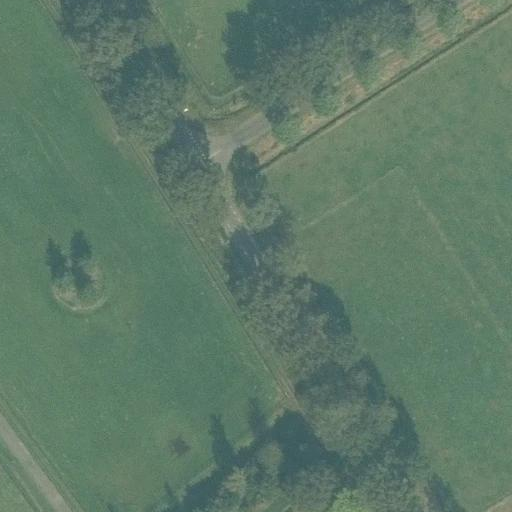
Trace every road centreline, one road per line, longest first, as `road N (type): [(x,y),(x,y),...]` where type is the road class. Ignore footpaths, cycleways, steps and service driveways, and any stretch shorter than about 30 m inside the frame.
road 1 (unclassified): [(409,511),(194,169)]
road 2 (unclassified): [(194,169),(466,0)]
road 3 (unclassified): [(194,169),(89,0)]
